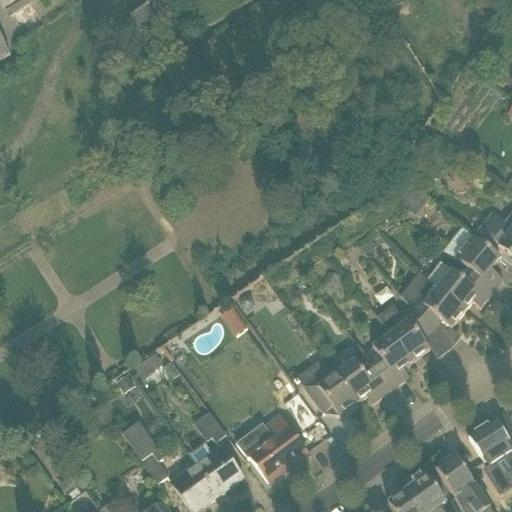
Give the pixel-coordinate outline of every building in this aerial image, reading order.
[(0,64),(10,58),(0,41),(0,64)] [(398,200),(418,215),(429,200),(410,185),(398,200)] [(511,213),(503,225),(491,215),(475,235),(486,244),(489,240),(511,258),(511,213)] [(400,229),(408,235),(413,229),(405,223),(400,229)] [(491,273),(501,260),(474,239),(462,230),(444,253),(455,262),(461,266),(495,293),(503,282),(491,273)] [(369,244),(359,252),(364,259),(375,250),(369,244)] [(454,275),(452,274),(441,265),(427,282),(430,284),(439,291),(438,292),(465,314),(472,305),(480,311),(495,293),(461,266),(454,275)] [(341,289),(344,279),(329,274),(326,285),(341,289)] [(430,284),(410,310),(451,353),(452,352),(462,340),(451,332),(465,314),(438,292),(439,291),(430,284)] [(254,308),(254,303),(250,299),(245,299),(241,303),(241,309),(245,313),(251,313),(254,308)] [(412,366),(430,352),(438,362),(451,353),(410,310),(400,318),(394,309),(378,320),(391,337),(412,366)] [(234,310),(221,318),(237,340),(249,331),(234,310)] [(365,359),(391,394),(409,380),(402,373),(412,366),(391,337),(372,351),(374,353),(365,359)] [(149,362),(156,374),(164,369),(156,357),(149,362)] [(355,364),(336,378),(357,406),(366,400),(372,408),(391,394),(365,359),(356,366),(355,364)] [(336,378),(324,361),(297,382),(323,417),(332,411),(339,420),(357,406),(336,378)] [(136,390),(128,378),(117,386),(125,397),(136,390)] [(96,424),(96,412),(80,412),(80,424),(96,424)] [(216,446),(226,439),(210,417),(200,424),(216,446)] [(307,456),(278,419),(263,431),(269,441),(246,458),(268,486),(307,456)] [(511,492),(511,468),(502,454),(511,448),(495,423),(468,440),(497,485),(504,497),(511,492)] [(158,487),(169,480),(159,465),(164,461),(139,426),(123,437),(143,465),(158,487)] [(28,453),(40,445),(36,439),(35,438),(23,446),(24,447),(28,453)] [(221,452),(213,458),(205,447),(189,458),(196,470),(218,499),(243,482),(221,452)] [(491,511),(490,510),(474,487),(475,486),(455,459),(436,473),(456,501),(462,511),(491,511)] [(200,511),(218,499),(196,470),(172,487),(189,511),(200,511)] [(68,498),(78,491),(69,480),(59,488),(68,498)] [(446,506),(427,480),(408,494),(421,511),(440,511),(446,506)] [(421,511),(408,494),(388,508),(390,511),(421,511)]
